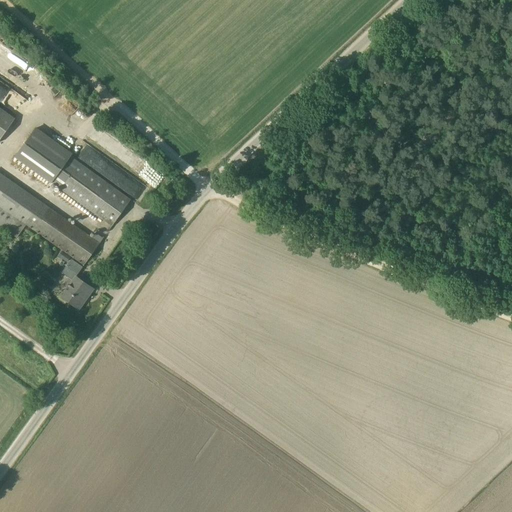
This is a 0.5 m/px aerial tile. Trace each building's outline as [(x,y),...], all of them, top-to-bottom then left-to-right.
[(46,88),(0,55),(0,73),(38,100),(46,88)] [(0,140),(16,118),(0,106),(0,140)] [(70,157),(34,130),(15,156),(52,183),(112,226),(131,200),(70,157)] [(0,224),(17,237),(27,224),(84,265),(102,239),(95,234),(92,238),(5,176),(0,172),(0,224)] [(171,181),(176,185),(179,181),(174,177),(171,181)] [(71,259),(62,273),(72,280),(61,296),(76,307),(84,296),(87,298),(93,289),(76,277),(83,267),(71,259)]
